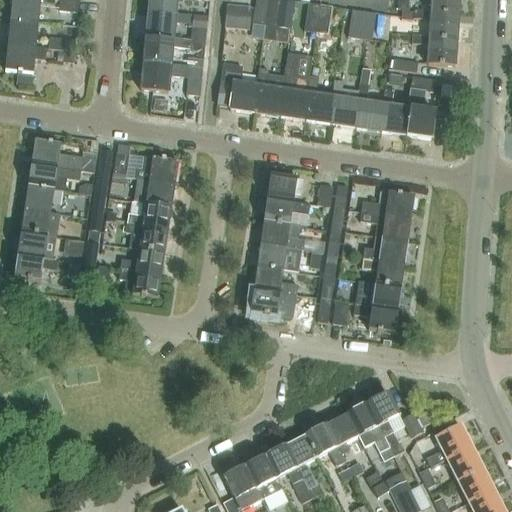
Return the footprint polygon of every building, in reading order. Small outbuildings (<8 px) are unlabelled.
[(12,0),(10,21),(38,25),(40,0),(12,0)] [(149,0),(148,16),(174,19),(174,16),(175,0),(180,0),(205,2),(205,7),(210,7),(210,0),(149,0)] [(255,0),(251,33),(264,35),(269,1),(264,0),(255,0)] [(432,0),(431,13),(431,16),(458,18),(459,0),(432,0)] [(276,30),(280,2),(269,1),(264,35),(275,37),(276,30)] [(409,2),(398,1),(398,12),(401,12),(409,12),(409,2)] [(79,4),(69,3),(60,2),(59,13),(78,15),(79,4)] [(280,2),(276,30),(289,31),(293,4),(280,2)] [(316,36),(320,8),(308,6),(304,34),(316,36)] [(225,27),(249,30),(252,10),(228,7),(225,27)] [(332,10),(320,8),(316,36),(328,37),(332,10)] [(413,13),(401,12),(401,23),(413,23),(413,21),(413,13)] [(431,16),(431,13),(413,12),(413,13),(413,21),(430,23),(429,39),(429,42),(456,44),(458,18),(431,16)] [(361,42),(365,14),(353,13),(349,41),(361,42)] [(377,16),(365,14),(361,42),(373,44),(377,16)] [(172,44),(173,42),(174,26),(191,27),(192,18),(174,16),(174,19),(148,16),(145,42),(172,44)] [(205,45),(207,19),(193,18),(191,43),(193,44),(205,45)] [(7,47),(36,50),(38,25),(10,21),(7,47)] [(429,42),(429,39),(412,38),(411,46),(429,47),(427,67),(454,69),(456,44),(429,42)] [(64,53),(74,54),(75,43),(49,40),(48,52),(64,53)] [(170,70),(170,67),(172,51),(189,53),(189,43),(173,42),(172,44),(145,42),(143,67),(170,70)] [(193,44),(192,53),(198,54),(197,59),(204,59),(205,45),(193,44)] [(5,73),(33,76),(33,75),(32,75),(33,62),(44,63),(45,51),(36,50),(7,47),(5,73)] [(63,65),(73,66),(74,54),(64,53),(63,65)] [(311,80),(318,81),(321,55),(315,54),(311,80)] [(417,75),(418,65),(395,62),(394,72),(417,75)] [(200,99),(202,70),(170,67),(170,70),(143,67),(141,93),(168,95),(169,79),(188,81),(186,98),(200,99)] [(239,87),(242,70),(223,67),(217,108),(229,110),(229,112),(254,116),(258,90),(256,89),(239,87)] [(362,72),(359,87),(368,89),(370,73),(362,72)] [(284,94),(281,93),(264,90),(267,74),(258,73),(256,89),(258,90),(254,116),(279,120),(284,94)] [(34,77),(17,76),(17,86),(33,87),(34,77)] [(309,97),(306,97),(289,94),(292,77),(284,76),(281,93),(284,94),(279,120),(305,124),(309,97)] [(391,77),(390,84),(402,86),(403,78),(391,77)] [(309,79),(306,97),(309,97),(305,124),(330,128),(334,101),(331,100),(315,98),(318,81),(311,80),(309,79)] [(413,80),(412,86),(411,93),(433,96),(435,83),(413,80)] [(359,105),(357,104),(340,102),(343,85),(334,84),(331,100),(334,101),(330,128),(355,131),(359,105)] [(384,109),(382,108),(365,106),(368,89),(359,87),(357,104),(359,105),(355,131),(380,135),(384,109)] [(409,113),(407,112),(391,110),(393,92),(384,91),(382,108),(384,109),(380,135),(405,139),(409,113)] [(409,113),(405,139),(431,143),(435,116),(415,113),(418,96),(409,95),(407,112),(409,113)] [(153,112),(167,113),(168,102),(154,100),(153,112)] [(59,158),(61,147),(34,143),(31,167),(80,174),(82,161),(59,158)] [(124,187),(130,150),(118,148),(112,185),(124,187)] [(110,166),(111,155),(101,153),(100,165),(110,166)] [(175,188),(178,164),(144,159),(142,174),(135,173),(134,183),(141,184),(149,185),(149,184),(175,188)] [(82,161),(80,174),(94,176),(96,163),(82,161)] [(98,176),(108,177),(110,166),(100,165),(98,176)] [(80,174),(31,167),(27,189),(54,193),(56,181),(79,184),(80,174)] [(96,188),(106,189),(108,177),(98,176),(96,188)] [(296,183),(297,182),(270,178),(266,201),(293,205),(295,195),(301,196),(303,184),(296,183)] [(147,194),(145,206),(171,210),(175,188),(149,184),(149,185),(141,184),(139,193),(147,194)] [(94,199),(104,200),(106,189),(96,188),(94,199)] [(329,210),(332,189),(320,188),(317,208),(329,210)] [(345,201),(347,189),(337,188),(335,199),(345,201)] [(24,212),(50,216),(54,193),(27,189),(24,212)] [(411,222),(414,199),(382,194),(380,207),(362,204),(361,215),(411,222)] [(93,210),(103,212),(104,200),(94,199),(93,210)] [(334,211),(344,212),(345,201),(335,199),(334,211)] [(266,201),(263,223),(290,227),(292,215),(308,218),(309,207),(293,205),(266,201)] [(128,217),(127,227),(168,233),(171,210),(145,206),(143,219),(128,217)] [(91,222),(101,223),(103,212),(93,210),(91,222)] [(332,222),(342,224),(344,212),(334,211),(332,222)] [(20,234),(47,238),(50,216),(24,212),(20,234)] [(107,215),(105,224),(114,225),(116,216),(107,215)] [(375,239),(407,244),(411,222),(361,215),(359,225),(377,227),(375,239)] [(89,233),(99,235),(101,223),(91,222),(89,233)] [(330,234),(340,235),(342,224),(332,222),(330,234)] [(290,228),(290,227),(263,223),(260,246),(302,253),(304,242),(298,241),(300,229),(290,228)] [(165,255),(168,233),(127,227),(125,235),(131,236),(129,250),(139,251),(165,255)] [(88,245),(98,246),(99,235),(89,233),(88,245)] [(17,258),(43,261),(47,238),(20,234),(17,258)] [(329,245),(339,246),(340,235),(330,234),(329,245)] [(362,261),(404,267),(407,244),(375,239),(373,252),(364,251),(362,261)] [(81,260),(83,244),(70,242),(68,259),(81,260)] [(86,256),(96,257),(98,246),(88,245),(86,256)] [(327,257),(337,258),(339,246),(329,245),(327,257)] [(260,246),(257,268),(283,272),(285,261),(301,263),(302,253),(260,246)] [(139,251),(135,274),(135,275),(161,278),(165,255),(139,251)] [(84,267),(94,269),(96,257),(86,256),(84,267)] [(325,268),(335,269),(337,258),(327,257),(325,268)] [(43,261),(17,258),(13,280),(40,286),(42,271),(58,273),(59,264),(43,261)] [(376,275),(375,285),(401,289),(404,267),(362,261),(361,273),(376,275)] [(82,279),(92,280),(94,269),(84,267),(82,279)] [(109,270),(99,268),(96,292),(106,293),(109,270)] [(257,268),(253,292),(295,298),(297,288),(281,286),(283,272),(257,268)] [(324,279),(334,281),(335,269),(325,268),(324,279)] [(126,283),(124,297),(158,302),(161,278),(135,275),(135,274),(121,272),(120,282),(126,283)] [(82,279),(81,290),(91,292),(92,280),(82,279)] [(322,291),(332,292),(334,281),(324,279),(322,291)] [(356,307),(397,313),(401,289),(375,285),(359,283),(357,297),(356,307)] [(320,302),(330,304),(332,292),(322,291),(320,302)] [(295,298),(253,292),(250,315),(276,319),(278,306),(294,308),(295,298)] [(319,314),(329,315),(330,304),(320,302),(319,314)] [(348,307),(335,305),(332,327),(345,328),(348,307)] [(369,320),(368,333),(394,337),(397,313),(356,307),(354,318),(369,320)] [(317,325),(318,325),(327,326),(329,315),(319,314),(317,325)] [(388,396),(367,407),(394,458),(406,453),(401,443),(399,444),(393,434),(395,433),(390,423),(399,418),(388,396)] [(347,417),(358,439),(370,433),(386,463),(394,458),(367,407),(347,417)] [(432,411),(418,418),(423,429),(438,421),(432,411)] [(347,417),(326,428),(341,458),(350,454),(345,446),(358,439),(347,417)] [(423,436),(413,417),(402,422),(412,441),(423,436)] [(305,438),(317,460),(329,454),(336,469),(345,465),(341,458),(326,428),(305,438)] [(471,450),(460,428),(435,440),(446,462),(471,450)] [(305,438),(285,449),(312,502),(322,497),(306,466),(317,460),(305,438)] [(264,459),(276,481),(287,476),(303,506),(312,502),(285,449),(264,459)] [(457,484),(482,471),(471,450),(446,462),(457,484)] [(276,481),(264,459),(244,470),(261,503),(281,492),(276,481)] [(348,471),(353,481),(364,475),(359,465),(348,471)] [(223,480),(234,503),(238,510),(238,511),(243,511),(261,503),(244,470),(223,480)] [(353,481),(348,471),(337,476),(342,486),(353,481)] [(468,506),(493,493),(482,471),(457,484),(468,506)] [(426,491),(435,487),(428,472),(419,476),(426,491)] [(377,500),(388,493),(376,473),(365,480),(377,500)] [(419,511),(406,484),(390,492),(399,511),(419,511)] [(471,511),(502,511),(493,493),(468,506),(471,511)] [(437,511),(448,511),(443,500),(434,505),(437,511)]
